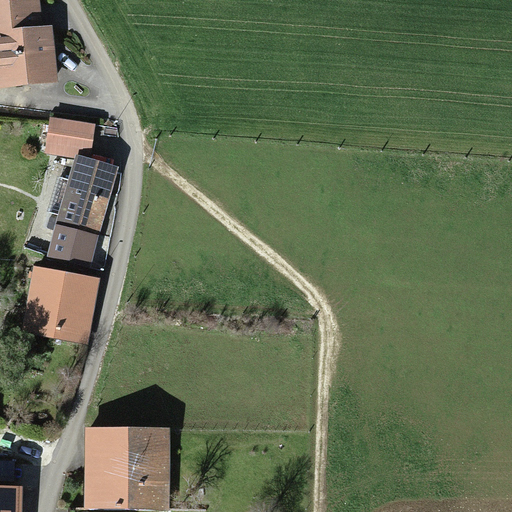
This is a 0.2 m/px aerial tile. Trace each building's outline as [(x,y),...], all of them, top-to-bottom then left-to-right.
[(0,0),(0,86),(48,86),(48,30),(36,30),(36,0),(0,0)] [(72,158),(47,255),(87,265),(112,169),(72,158)] [(93,280),(29,271),(20,333),(84,342),(93,280)] [(83,430),(81,505),(160,507),(161,431),(83,430)] [(0,511),(15,511),(16,488),(0,487),(0,511)]
